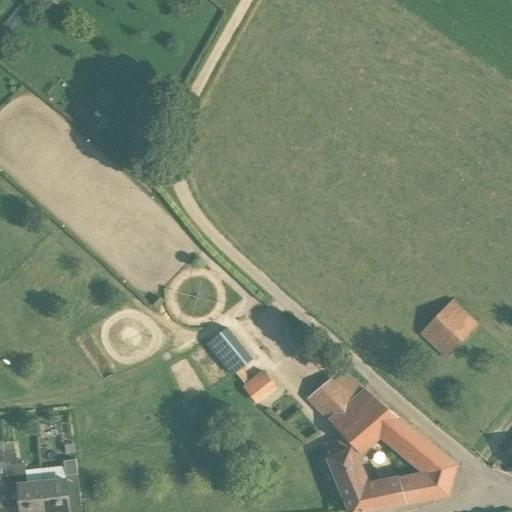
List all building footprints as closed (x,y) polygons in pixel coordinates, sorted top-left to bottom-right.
[(458,348),(468,337),(441,312),(431,323),(458,348)] [(256,403),(275,387),(262,372),(243,387),(256,403)] [(370,511),(447,497),(449,497),(457,467),(457,466),(366,390),(328,421),(343,437),(323,446),(326,452),(351,511),(370,511)] [(19,487),(21,511),(45,511),(42,480),(21,483),(19,465),(17,465),(16,453),(4,454),(8,489),(19,487)] [(70,511),(69,502),(81,501),(77,466),(76,466),(75,453),(63,454),(64,467),(66,478),(42,480),(45,511),(70,511)]
